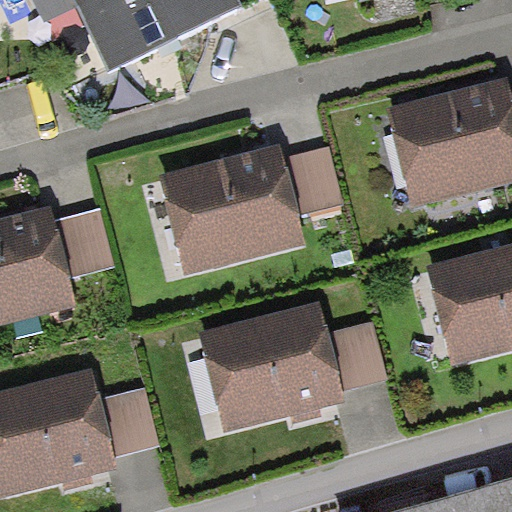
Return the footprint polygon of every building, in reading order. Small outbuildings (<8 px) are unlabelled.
[(78,0),(121,75),(249,7),(275,1),(274,0),(78,0)] [(373,0),(376,12),(440,0),(373,0)] [(416,212),(511,186),(511,120),(502,84),(389,114),(416,212)] [(285,145),(163,179),(189,276),(312,242),(304,215),(345,204),(330,150),(289,161),(285,145)] [(57,203),(0,218),(0,322),(84,300),(77,273),(117,262),(102,207),(62,218),(57,203)] [(457,363),(511,348),(511,244),(431,266),(457,363)] [(324,306),(202,339),(229,436),(351,403),(344,376),(384,365),(369,310),(328,321),(324,306)] [(95,375),(0,400),(0,504),(0,505),(123,471),(115,445),(155,433),(140,379),(100,390),(95,375)] [(511,511),(511,459),(341,511),(511,511)]
